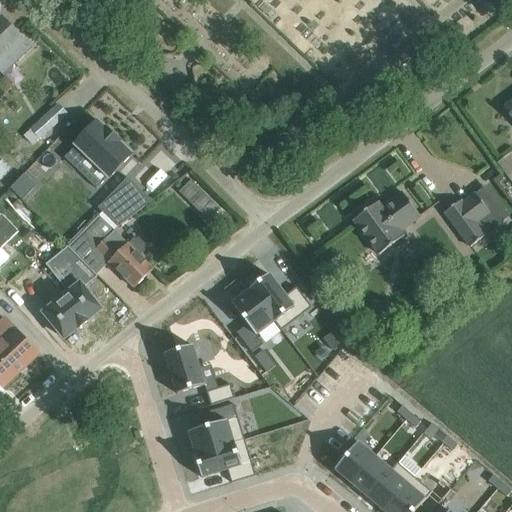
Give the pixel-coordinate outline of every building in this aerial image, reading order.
[(3,18),(0,21),(0,71),(4,75),(32,48),(21,37),(11,27),(3,18)] [(59,104),(30,130),(38,139),(67,113),(59,104)] [(46,145),(74,121),(68,114),(40,138),(46,145)] [(76,147),(65,158),(70,163),(77,169),(97,189),(108,178),(109,179),(133,155),(121,143),(107,129),(106,129),(98,121),(75,146),(76,147)] [(0,162),(0,180),(9,171),(0,162)] [(24,175),(11,189),(23,201),(36,186),(24,175)] [(128,178),(99,209),(104,214),(116,225),(118,227),(153,201),(128,178)] [(205,194),(191,180),(179,192),(193,206),(205,194)] [(380,256),(404,237),(400,232),(421,217),(402,193),(382,208),(378,203),(354,221),(380,256)] [(477,223),(490,214),(476,194),(463,204),(461,201),(445,213),(471,248),(487,236),(477,223)] [(96,221),(82,235),(92,245),(110,264),(135,289),(154,270),(140,256),(146,250),(146,244),(140,238),(134,239),(129,245),(113,228),(116,225),(104,214),(96,221)] [(2,216),(0,217),(0,250),(18,233),(2,216)] [(28,229),(21,236),(26,241),(33,234),(28,229)] [(69,293),(44,313),(65,340),(79,329),(90,321),(89,320),(102,310),(85,288),(98,278),(68,248),(47,265),(69,293)] [(270,275),(251,289),(275,322),(282,331),(286,328),(312,308),(311,307),(297,288),(286,296),(270,275)] [(250,291),(232,304),(248,325),(247,326),(238,333),(237,333),(253,353),(264,345),(257,336),(275,322),(251,289),(250,290),(250,291)] [(39,355),(5,319),(0,323),(0,383),(4,388),(39,355)] [(337,346),(343,342),(335,331),(330,335),(337,346)] [(193,346),(165,355),(178,395),(205,386),(193,346)] [(231,385),(207,392),(211,407),(235,399),(231,385)] [(214,425),(189,433),(196,455),(195,455),(196,456),(245,441),(244,437),(239,420),(234,405),(210,412),(214,425)] [(403,407),(398,413),(407,421),(412,415),(403,407)] [(412,415),(407,421),(416,429),(421,422),(412,415)] [(440,430),(435,436),(444,444),(449,438),(440,430)] [(449,438),(444,444),(453,452),(458,446),(449,438)] [(245,441),(196,456),(203,479),(228,471),(232,484),(256,476),(245,441)] [(358,443),(335,470),(353,485),(376,457),(358,443)] [(376,457),(353,485),(369,499),(392,471),(391,471),(376,457)] [(392,471),(369,499),(384,511),(386,511),(415,478),(399,464),(398,463),(391,471),(392,471)] [(494,476),(489,482),(498,490),(503,484),(494,476)] [(415,478),(386,511),(416,511),(433,492),(415,478)] [(511,491),(503,484),(498,490),(507,498),(511,491)]
